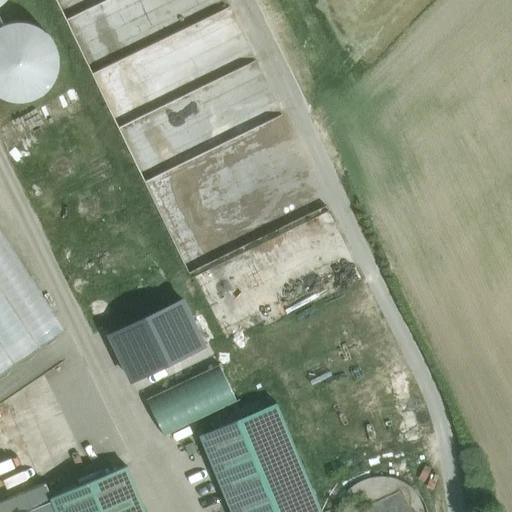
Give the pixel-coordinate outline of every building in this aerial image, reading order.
[(0,94),(2,96),(13,100),(26,99),(38,95),(48,88),(55,78),(59,66),(58,54),(55,43),(49,34),(40,27),(29,22),(18,21),(5,24),(0,26),(0,94)] [(0,370),(62,329),(0,235),(0,370)] [(185,292),(112,327),(164,436),(237,401),(185,292)] [(321,511),(277,404),(200,436),(231,511),(321,511)] [(146,511),(127,465),(52,499),(57,511),(146,511)] [(427,511),(428,511),(422,498),(412,487),(400,480),(386,476),(373,477),(361,481),(351,488),(342,497),(337,508),(335,511),(427,511)]
